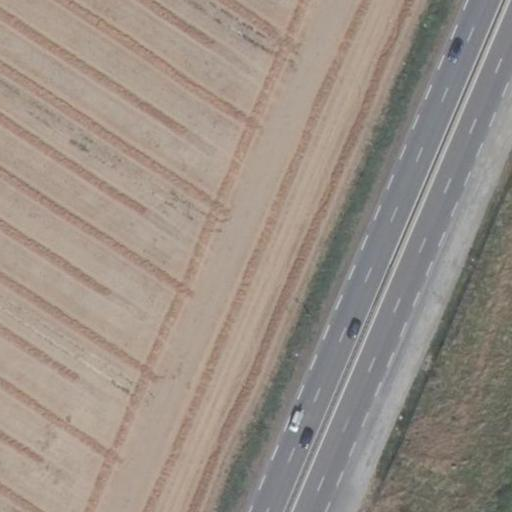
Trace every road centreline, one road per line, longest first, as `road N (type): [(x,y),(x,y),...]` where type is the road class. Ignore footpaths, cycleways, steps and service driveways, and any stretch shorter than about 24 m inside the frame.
road 1 (primary): [(488,0),(269,511)]
road 2 (primary): [(309,511),(511,38)]
